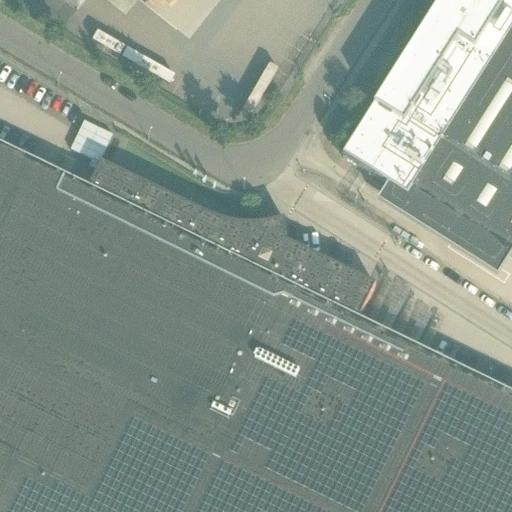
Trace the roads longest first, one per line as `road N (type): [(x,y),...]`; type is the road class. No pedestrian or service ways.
road 1 (unclassified): [(0,33),(201,153),(248,171),(269,162),(373,0)]
road 2 (unknown): [(285,140),(511,285)]
